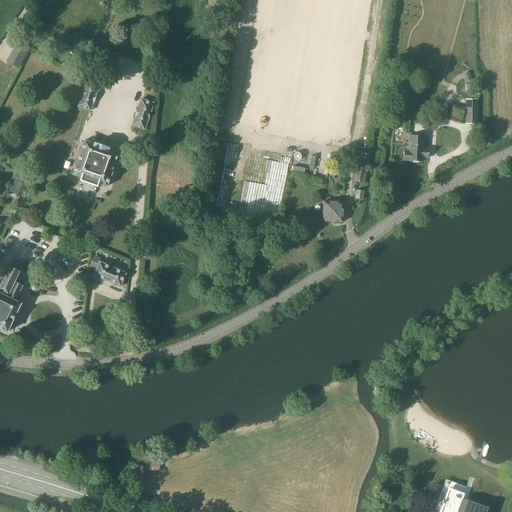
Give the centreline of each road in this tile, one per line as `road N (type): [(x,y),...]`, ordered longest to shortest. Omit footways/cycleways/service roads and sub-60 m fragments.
road 1 (tertiary): [(511,153),(402,213),(319,275),(224,330),(124,360),(0,357)]
road 2 (unknown): [(124,360),(137,173)]
road 3 (secondary): [(124,511),(0,468)]
